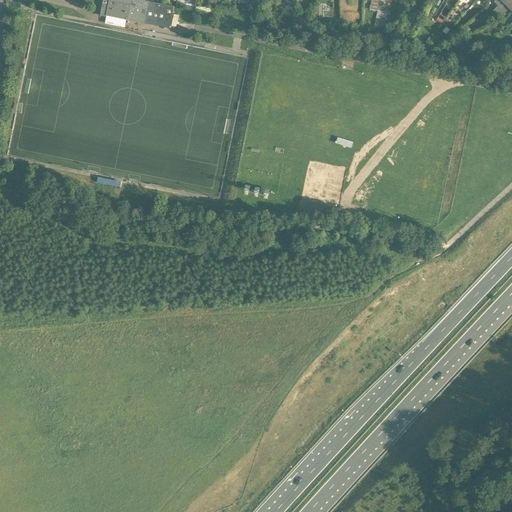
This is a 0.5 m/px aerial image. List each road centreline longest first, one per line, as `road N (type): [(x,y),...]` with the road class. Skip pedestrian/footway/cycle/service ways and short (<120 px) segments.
road 1 (trunk): [(511,260),(277,511)]
road 2 (trunk): [(311,511),(511,297)]
